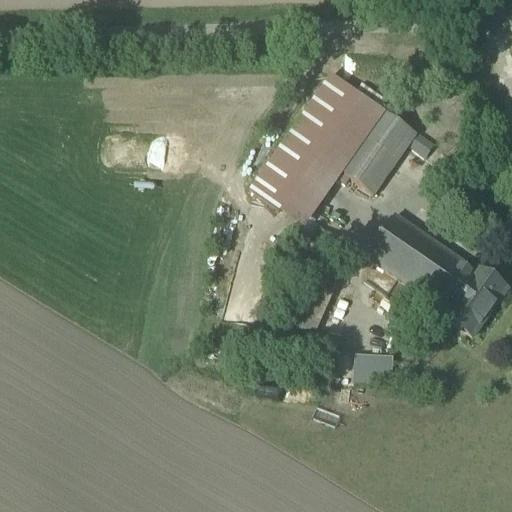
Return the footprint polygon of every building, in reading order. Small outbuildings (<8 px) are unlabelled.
[(371,102),(339,80),(260,196),(292,218),(371,102)] [(423,141),(386,117),(347,175),(383,200),(423,141)] [(478,276),(401,224),(376,262),(453,313),(478,276)] [(353,278),(321,263),(296,316),(328,331),(353,278)] [(511,299),(478,276),(453,313),(440,330),(473,353),(511,299)] [(400,350),(362,349),(361,379),(399,380),(400,350)]
